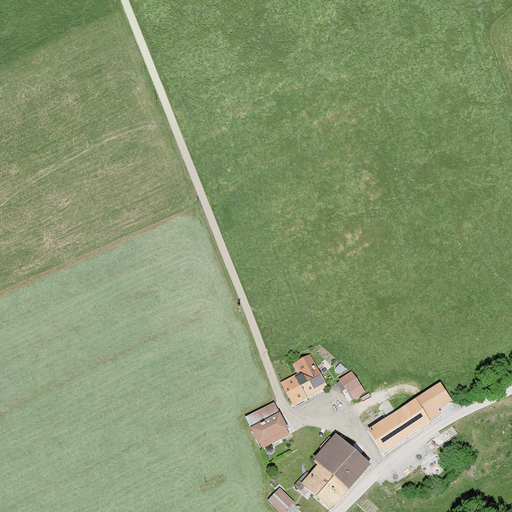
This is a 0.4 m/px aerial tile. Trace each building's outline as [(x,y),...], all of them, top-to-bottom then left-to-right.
[(301,377),(281,388),(293,410),(316,398),(310,387),(322,380),(310,359),(295,367),(301,377)] [(351,378),(337,387),(348,406),(363,397),(351,378)] [(441,389),(369,436),(385,460),(456,413),(441,389)] [(252,436),(262,454),(293,436),(283,418),(252,436)] [(304,493),(325,511),(333,511),(370,470),(338,443),(317,467),(323,472),(304,493)] [(277,493),(267,504),(274,511),(290,511),(293,509),(277,493)]
